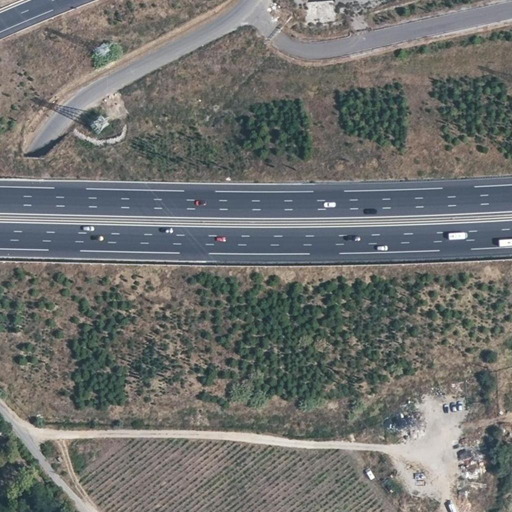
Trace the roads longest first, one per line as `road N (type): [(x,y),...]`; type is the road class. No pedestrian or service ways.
road 1 (motorway): [(0,235),(275,240),(511,232)]
road 2 (motorway): [(511,198),(259,205),(0,200)]
road 3 (track): [(17,433),(274,437),(418,451)]
road 4 (unclassified): [(0,207),(64,116),(222,25),(250,0)]
road 5 (unclassified): [(0,412),(86,511)]
